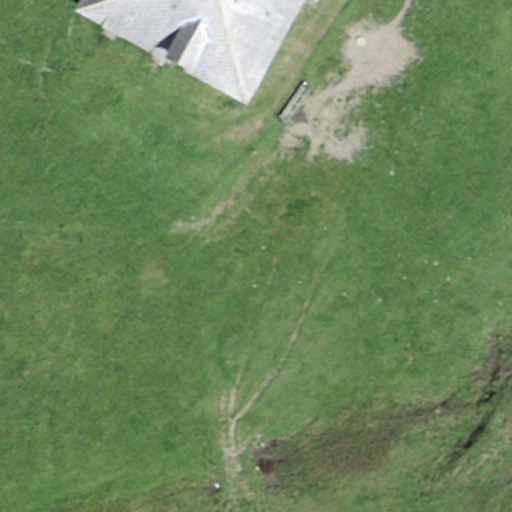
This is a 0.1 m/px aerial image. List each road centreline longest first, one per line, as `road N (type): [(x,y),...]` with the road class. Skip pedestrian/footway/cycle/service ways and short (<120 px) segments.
road 1 (track): [(271,100),(511,237)]
road 2 (track): [(340,0),(271,100)]
